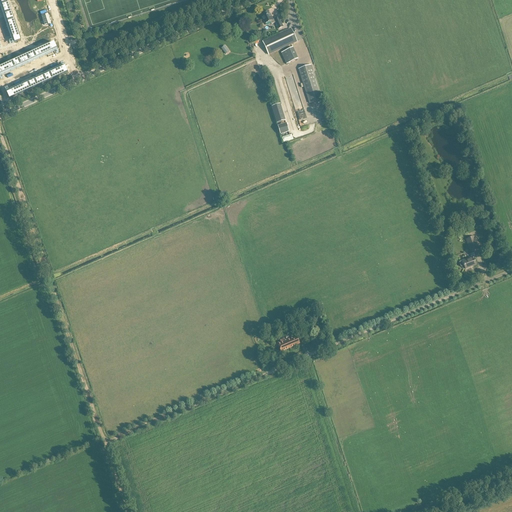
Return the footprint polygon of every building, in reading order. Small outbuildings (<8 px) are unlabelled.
[(7,0),(0,0),(15,43),(21,41),(7,0)] [(276,22),(279,29),(283,27),(278,17),(274,19),(273,20),(270,14),(269,14),(268,11),(266,12),(266,11),(265,11),(263,12),(262,13),(261,14),(265,24),(270,21),(271,24),(276,22)] [(263,42),(269,55),(297,42),(291,29),(263,42)] [(54,43),(0,67),(0,74),(57,48),(54,43)] [(286,64),(298,59),(293,48),(281,53),(286,64)] [(311,65),(299,69),(309,103),(322,99),(311,65)] [(65,67),(7,93),(10,99),(68,72),(65,67)] [(277,123),(285,121),(280,104),(272,107),(277,123)] [(284,123),(276,126),(278,134),(287,132),(284,123)] [(479,249),(474,236),(466,239),(470,252),(479,249)] [(466,269),(476,265),(473,258),(473,257),(469,258),(470,259),(463,262),(463,261),(460,262),(459,263),(461,267),(462,267),(465,266),(466,269)] [(310,315),(312,321),(319,318),(316,313),(310,315)] [(291,323),(294,330),(305,325),(302,319),(291,323)] [(277,344),(279,347),(281,351),(280,351),(280,352),(281,352),(300,344),(297,337),(290,339),(289,338),(284,341),(283,339),(281,340),(281,341),(277,343),(277,344)]
